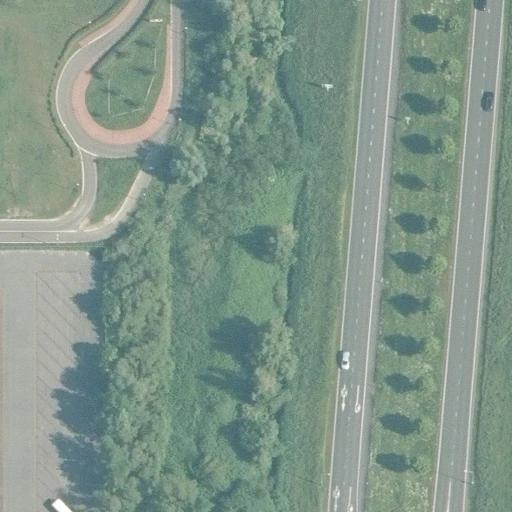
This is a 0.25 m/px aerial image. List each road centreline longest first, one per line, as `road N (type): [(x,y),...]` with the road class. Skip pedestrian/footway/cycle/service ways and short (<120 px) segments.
road 1 (secondary): [(393,0),(351,511)]
road 2 (secondary): [(456,456),(497,0)]
road 3 (unclassified): [(146,0),(78,65),(74,115),(94,138)]
road 4 (unclassified): [(51,222),(70,230),(113,228),(163,150),(162,132)]
road 5 (unclassified): [(162,132),(182,100),(183,0)]
